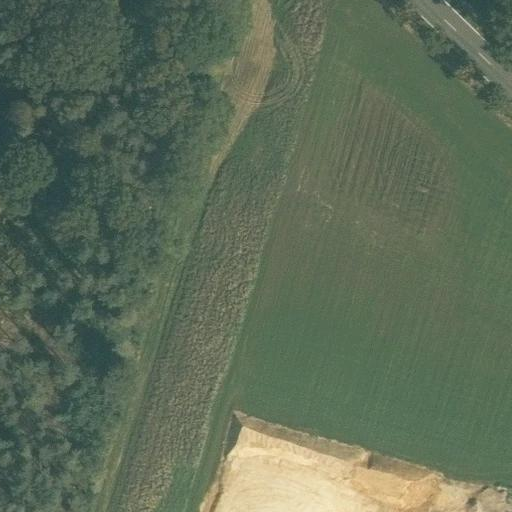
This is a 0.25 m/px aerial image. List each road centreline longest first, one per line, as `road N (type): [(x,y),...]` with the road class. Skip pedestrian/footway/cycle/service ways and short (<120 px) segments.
road 1 (track): [(244,0),(94,511)]
road 2 (track): [(160,271),(0,191)]
road 3 (tertiary): [(511,87),(421,0)]
